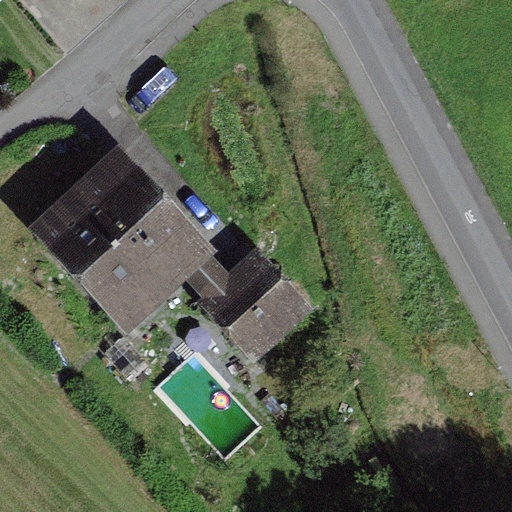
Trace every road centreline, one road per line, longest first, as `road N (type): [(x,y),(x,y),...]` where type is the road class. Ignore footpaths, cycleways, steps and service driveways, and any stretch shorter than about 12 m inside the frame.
road 1 (residential): [(347,0),(511,295)]
road 2 (residential): [(0,127),(164,0)]
